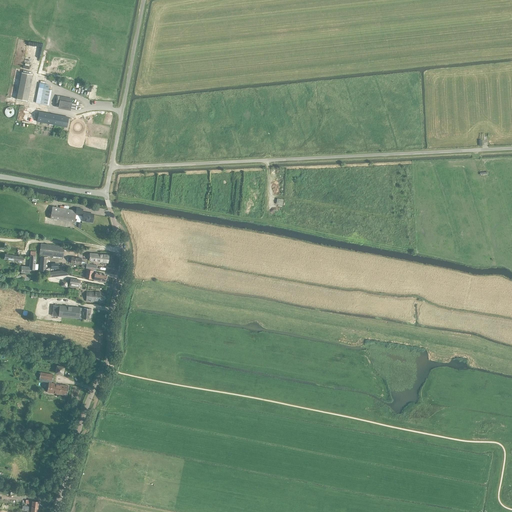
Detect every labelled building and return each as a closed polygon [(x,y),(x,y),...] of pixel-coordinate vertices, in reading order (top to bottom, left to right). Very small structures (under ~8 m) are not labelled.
[(21,72),(16,99),(27,101),(32,75),(21,72)] [(40,83),(39,83),(35,103),(48,106),(51,90),(50,90),(51,87),(49,86),(49,85),(46,84),(46,82),(40,81),(40,83)] [(72,98),(57,95),(55,104),(58,105),(58,108),(70,110),(72,98)] [(15,113),(15,111),(15,110),(14,109),(13,109),(12,108),(10,108),(8,108),(7,108),(6,109),(6,110),(5,111),(5,112),(5,113),(5,114),(5,115),(6,117),(8,118),(9,118),(10,118),(11,118),(12,118),(14,117),(15,115),(15,113)] [(37,122),(67,128),(69,117),(39,111),(37,122)] [(52,207),(50,218),(74,222),(76,211),(52,207)] [(77,208),(75,215),(82,216),(81,222),(92,224),(94,214),(82,212),(83,209),(77,208)] [(47,255),(63,257),(64,247),(41,244),(39,254),(40,254),(40,257),(39,271),(45,271),(46,257),(47,258),(47,255)] [(29,273),(29,270),(34,270),(36,252),(31,252),(29,267),(21,266),(21,273),(29,273)] [(87,261),(86,269),(96,270),(96,265),(90,264),(90,261),(108,263),(109,255),(90,253),(89,261),(87,261)] [(23,257),(5,254),(4,259),(22,262),(23,257)] [(81,267),(85,268),(86,260),(86,259),(87,259),(71,257),(71,263),(82,264),(81,267)] [(105,282),(106,275),(95,273),(95,274),(93,273),(93,271),(87,269),(85,278),(91,279),(92,276),(94,277),(93,280),(105,282)] [(106,293),(87,292),(86,301),(105,303),(106,293)] [(83,319),(88,319),(89,315),(90,315),(90,309),(80,308),(53,305),(52,319),(58,319),(58,316),(79,318),(83,318),(83,319)] [(56,365),(54,373),(63,375),(65,367),(56,365)] [(45,392),(59,395),(60,396),(62,386),(46,383),(45,392)]
